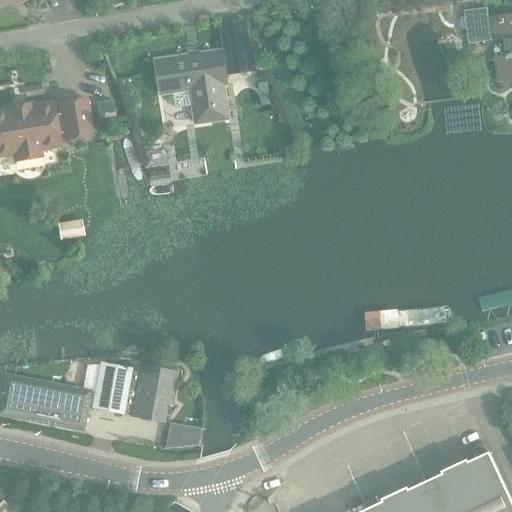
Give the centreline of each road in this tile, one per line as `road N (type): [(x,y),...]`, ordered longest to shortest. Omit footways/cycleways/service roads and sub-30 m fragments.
road 1 (tertiary): [(227,472),(345,411),(511,367)]
road 2 (residential): [(0,40),(253,0)]
road 3 (tertiary): [(0,448),(138,480),(227,472)]
